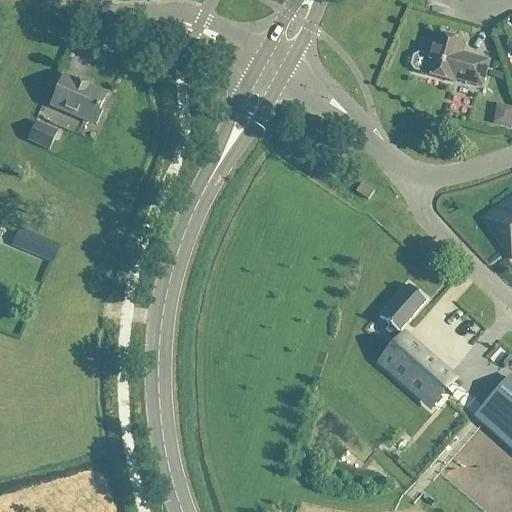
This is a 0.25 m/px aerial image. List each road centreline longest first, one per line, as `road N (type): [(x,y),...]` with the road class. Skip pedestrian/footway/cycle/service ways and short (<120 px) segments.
road 1 (tertiary): [(180,511),(159,418),(158,335),(174,258),(214,168)]
road 2 (residential): [(511,308),(426,219),(414,177)]
